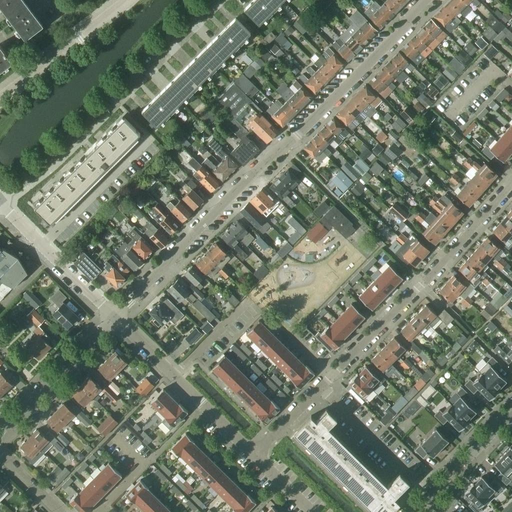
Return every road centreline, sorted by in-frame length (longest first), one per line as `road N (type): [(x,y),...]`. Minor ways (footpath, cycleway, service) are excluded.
road 1 (residential): [(113,317),(424,0)]
road 2 (residential): [(254,454),(511,182)]
road 3 (residential): [(0,198),(212,0)]
road 4 (residential): [(254,454),(113,317)]
road 5 (unclassified): [(113,317),(0,202)]
road 6 (residential): [(127,0),(0,97)]
road 7 (residential): [(0,429),(113,317)]
road 8 (unclassified): [(412,511),(511,410)]
